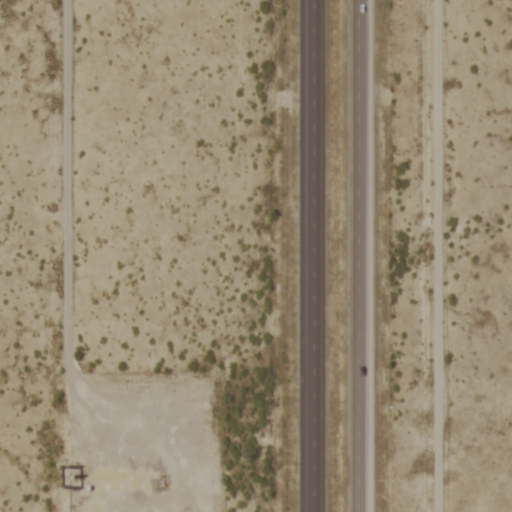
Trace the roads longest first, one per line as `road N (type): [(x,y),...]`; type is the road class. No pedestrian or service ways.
road 1 (trunk): [(323,0),(322,511)]
road 2 (trunk): [(367,511),(368,0)]
